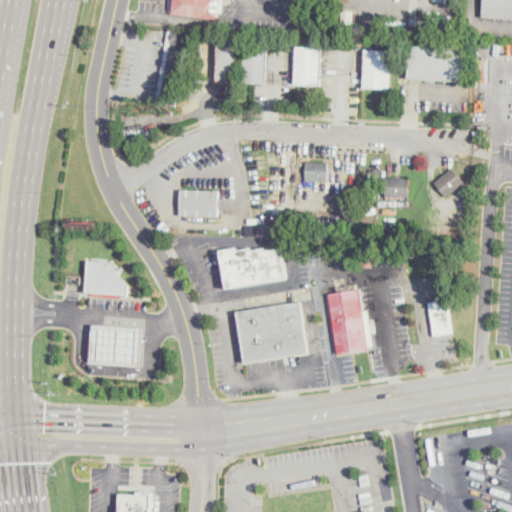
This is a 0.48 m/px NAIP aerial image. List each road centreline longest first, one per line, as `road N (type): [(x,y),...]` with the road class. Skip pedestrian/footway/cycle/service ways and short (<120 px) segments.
road 1 (residential): [(204,423),(179,297),(103,157),(97,101),(116,0)]
road 2 (primary): [(233,427),(511,384)]
road 3 (primary): [(17,405),(18,253),(32,141)]
road 4 (primary): [(20,442),(204,447),(233,427)]
road 5 (primary): [(233,427),(45,415),(17,405)]
road 6 (primary): [(32,141),(56,0)]
